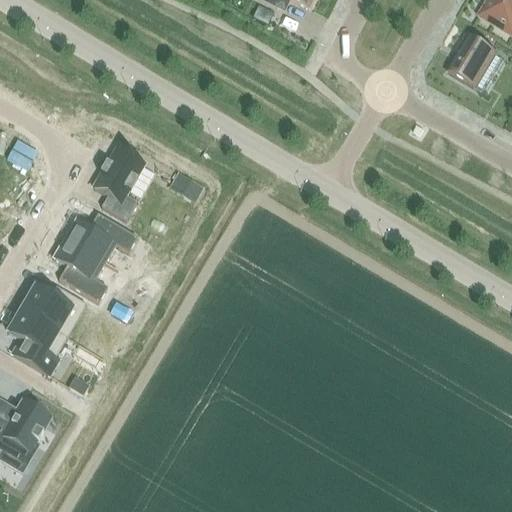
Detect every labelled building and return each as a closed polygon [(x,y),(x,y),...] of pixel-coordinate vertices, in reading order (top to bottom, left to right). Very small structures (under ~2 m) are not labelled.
[(282,0),(307,12),(312,0),(253,0),(275,10),(280,0),(282,0)] [(511,0),(491,0),(480,19),(511,37),(511,36),(511,0)] [(468,40),(447,76),(474,92),(496,56),(468,40)] [(134,183),(142,169),(116,154),(108,169),(105,167),(104,168),(107,170),(102,178),(99,177),(98,178),(101,180),(93,193),(106,201),(100,212),(124,226),(136,207),(123,200),(126,196),(129,197),(136,185),(134,183)] [(75,224),(63,244),(117,275),(105,268),(115,251),(127,258),(136,242),(96,219),(88,233),(75,224)] [(63,244),(52,263),(66,271),(58,284),(97,308),(107,293),(94,285),(104,268),(116,275),(117,275),(63,244)] [(34,293),(20,316),(66,343),(86,310),(59,294),(53,304),(34,293)] [(20,316),(7,338),(19,346),(11,359),(48,381),(57,366),(54,364),(66,343),(20,316)] [(34,448),(48,423),(21,407),(8,428),(0,423),(0,455),(2,456),(4,453),(27,467),(37,450),(34,448)]
